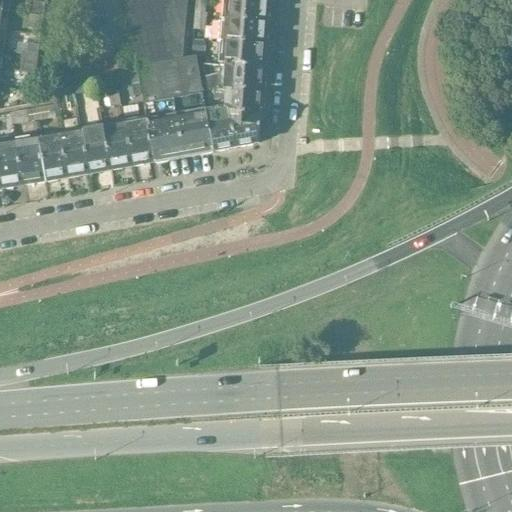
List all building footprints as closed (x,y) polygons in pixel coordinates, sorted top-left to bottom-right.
[(0,0),(0,12),(8,13),(9,0),(0,0)] [(205,114),(195,58),(182,60),(186,0),(124,0),(137,68),(136,69),(146,124),(152,162),(153,164),(211,154),(211,148),(205,114)] [(205,0),(195,0),(194,21),(203,22),(205,0)] [(266,3),(227,0),(227,2),(225,4),(225,11),(226,13),(225,23),(266,27),(265,25),(266,16),(267,15),(268,6),(266,5),(266,3)] [(31,3),(30,16),(42,18),(44,4),(31,3)] [(42,18),(30,16),(28,29),(40,31),(42,18)] [(203,22),(194,21),(193,31),(203,31),(203,22)] [(266,27),(225,23),(225,24),(223,27),(223,33),(224,35),(223,46),(263,49),(264,38),(266,38),(266,27)] [(25,41),(23,54),(37,56),(39,43),(25,41)] [(205,42),(202,42),(192,41),(192,52),(204,53),(205,42)] [(263,49),(223,46),(222,48),(221,55),(222,57),(222,67),(262,69),(262,60),(264,60),(265,49),(263,49)] [(34,75),(37,56),(23,54),(21,64),(20,73),(28,74),(27,84),(33,84),(34,75)] [(262,94),(263,69),(262,69),(222,67),(219,66),(218,74),(205,78),(207,91),(262,94)] [(262,94),(207,91),(210,114),(205,114),(211,148),(211,154),(255,145),(258,142),(262,94)] [(120,106),(118,95),(109,97),(110,108),(120,106)] [(99,110),(97,99),(75,103),(77,114),(91,112),(99,110)] [(64,117),(62,106),(9,115),(11,126),(64,117)] [(137,125),(135,124),(128,126),(126,127),(124,128),(131,166),(132,166),(134,168),(143,166),(144,164),(152,162),(146,124),(137,125)] [(115,129),(113,128),(106,129),(104,131),(103,131),(110,170),(111,170),(112,172),(121,170),(122,168),(131,166),(124,128),(115,129)] [(94,133),(91,132),(85,133),(83,135),(81,135),(88,174),(89,174),(91,176),(100,174),(101,172),(110,170),(103,131),(94,133)] [(81,135),(72,137),(70,136),(63,137),(61,139),(69,179),(69,180),(78,178),(79,176),(88,174),(81,135)] [(51,141),(48,140),(41,141),(40,142),(47,183),(48,184),(56,182),(57,180),(68,178),(69,179),(61,139),(51,141)] [(40,142),(28,145),(26,144),(19,145),(18,146),(25,187),(34,186),(35,183),(46,182),(47,183),(40,142)] [(6,148),(4,148),(0,148),(0,174),(3,190),(4,191),(12,189),(13,187),(24,185),(25,187),(18,146),(17,147),(6,148)]
